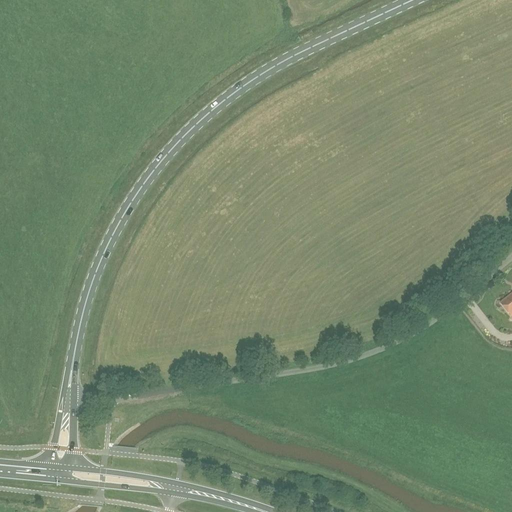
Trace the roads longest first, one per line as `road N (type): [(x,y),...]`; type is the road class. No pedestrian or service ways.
road 1 (secondary): [(69,402),(98,267),(161,163),(223,103),(279,64),(412,0)]
road 2 (unclassified): [(69,402),(308,371),(379,351),(511,247)]
